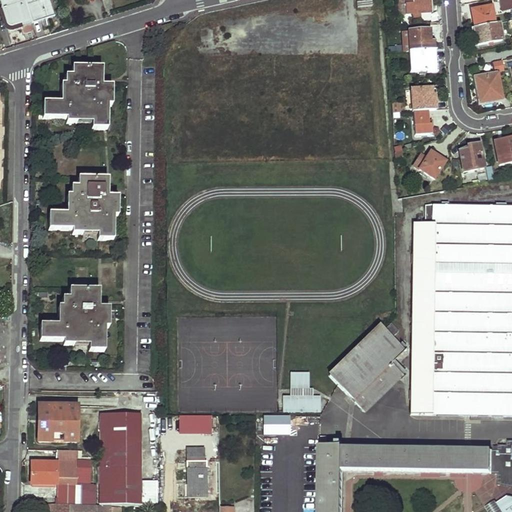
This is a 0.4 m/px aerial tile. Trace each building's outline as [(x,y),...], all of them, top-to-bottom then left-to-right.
[(23,27),(32,25),(30,21),(23,0),(0,0),(0,3),(7,24),(8,27),(11,28),(22,24),(23,27)] [(23,0),(30,21),(53,15),(48,0),(23,0)] [(399,0),(401,15),(432,13),(431,0),(399,0)] [(511,0),(499,0),(501,8),(511,5),(511,0)] [(472,8),(476,26),(495,23),(492,4),(472,8)] [(475,26),(478,43),(503,39),(500,22),(495,23),(476,26),(475,26)] [(406,51),(411,51),(435,50),(435,39),(431,40),(431,30),(405,32),(406,51)] [(410,51),(411,70),(436,69),(435,50),(411,51),(410,51)] [(495,62),(496,69),(505,69),(503,60),(495,62)] [(40,99),(40,114),(63,115),(63,119),(74,119),(74,115),(89,115),(89,124),(104,125),(104,101),(108,101),(108,92),(104,91),(104,82),(92,81),(92,72),(97,72),(97,63),(67,62),(67,71),(61,71),(60,81),(56,80),(56,91),(60,91),(60,100),(40,99)] [(477,77),(481,101),(503,97),(499,73),(477,77)] [(414,89),(415,111),(417,111),(429,110),(437,110),(436,88),(414,89)] [(393,102),(394,112),(403,112),(402,101),(393,102)] [(417,111),(417,134),(431,134),(431,125),(429,125),(429,110),(417,111)] [(511,137),(495,141),(499,165),(511,162),(511,137)] [(460,151),(464,172),(485,168),(481,145),(470,147),(471,149),(460,151)] [(396,152),(396,158),(404,156),(403,150),(396,152)] [(424,155),(417,166),(435,178),(446,162),(432,152),(428,158),(424,155)] [(46,209),(46,226),(68,226),(68,230),(79,230),(80,226),(95,227),(95,236),(108,237),(109,215),(114,215),(114,205),(110,205),(110,193),(101,193),(101,185),(105,185),(105,174),(76,174),(76,182),(69,182),(68,191),(64,191),(63,201),(68,202),(68,209),(46,209)] [(511,206),(452,206),(452,225),(446,225),(435,225),(425,225),(423,415),(511,415),(511,206)] [(87,351),(100,351),(100,328),(105,328),(105,317),(100,317),(100,308),(90,307),(91,298),(95,298),(95,290),(66,289),(66,298),(61,298),(60,307),(56,307),(56,317),(61,317),(61,325),(39,324),(38,340),(63,341),(63,345),(72,346),(72,341),(88,341),(87,351)] [(383,325),(330,376),(336,381),(365,411),(405,374),(399,368),(393,363),(392,362),(405,350),(383,325)] [(393,363),(399,368),(411,356),(406,351),(393,363)] [(321,413),(321,395),(310,395),(311,372),(290,372),(290,395),(283,395),(283,413),(321,413)] [(77,416),(77,406),(66,406),(49,406),(38,406),(38,414),(37,434),(37,442),(49,442),(65,443),(76,443),(76,433),(77,416)] [(97,445),(100,505),(140,506),(138,455),(137,414),(105,415),(106,445),(97,445)] [(95,416),(97,445),(106,445),(105,415),(95,416)] [(342,511),(343,473),(500,475),(501,447),(492,447),(492,451),(342,449),(338,449),(338,443),(321,443),(319,511),(342,511)] [(190,479),(190,497),(208,498),(208,461),(203,461),(203,447),(188,447),(188,478),(190,479)] [(500,475),(500,484),(511,486),(511,447),(509,447),(501,447),(500,475)] [(32,455),(31,485),(57,486),(57,484),(85,484),(88,484),(89,453),(56,453),(56,455),(32,455)] [(149,455),(138,455),(140,506),(151,506),(149,455)] [(71,505),(85,505),(85,484),(57,484),(57,486),(57,497),(71,498),(71,505)] [(511,511),(511,497),(506,496),(494,503),(499,511),(511,511)] [(499,511),(494,503),(485,509),(487,511),(499,511)]
